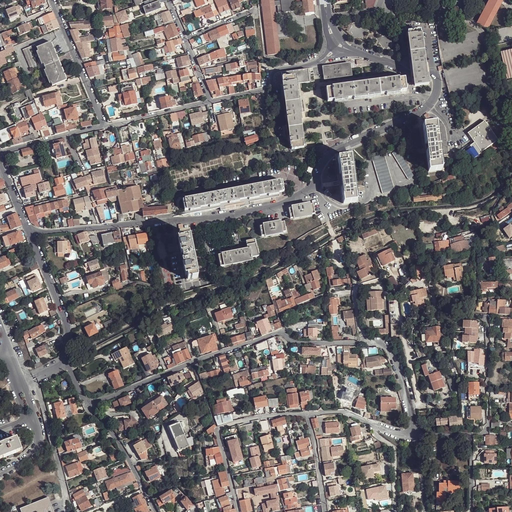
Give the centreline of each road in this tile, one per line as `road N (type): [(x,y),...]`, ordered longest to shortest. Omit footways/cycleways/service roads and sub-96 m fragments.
road 1 (residential): [(336,42),(409,74),(434,70),(428,106),(332,151),(313,186),(283,203),(119,225)]
road 2 (residential): [(283,333),(88,406)]
road 3 (residential): [(416,434),(384,344),(300,344),(283,333)]
road 4 (residential): [(238,511),(217,429),(307,414)]
road 5 (residential): [(336,42),(316,63),(275,70),(266,89),(209,102)]
road 6 (residential): [(65,364),(67,327),(31,232)]
road 7 (residential): [(31,380),(64,511)]
road 8 (residential): [(103,125),(52,0)]
road 9 (residential): [(482,316),(488,428),(471,434)]
road 10 (residential): [(156,511),(118,439),(88,406)]
